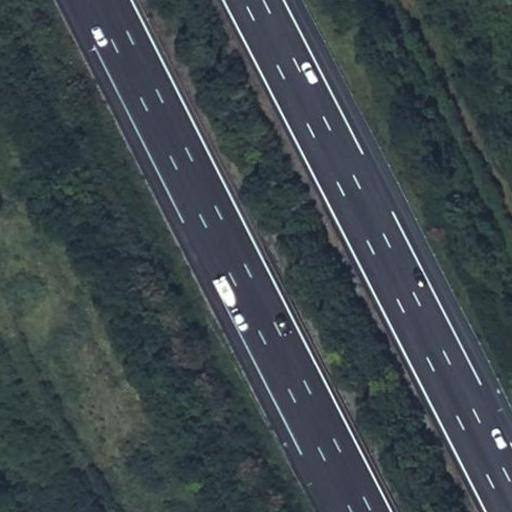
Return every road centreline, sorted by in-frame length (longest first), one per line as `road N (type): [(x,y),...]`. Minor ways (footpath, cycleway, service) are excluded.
road 1 (motorway): [(100,0),(363,511)]
road 2 (motorway): [(511,508),(255,0)]
